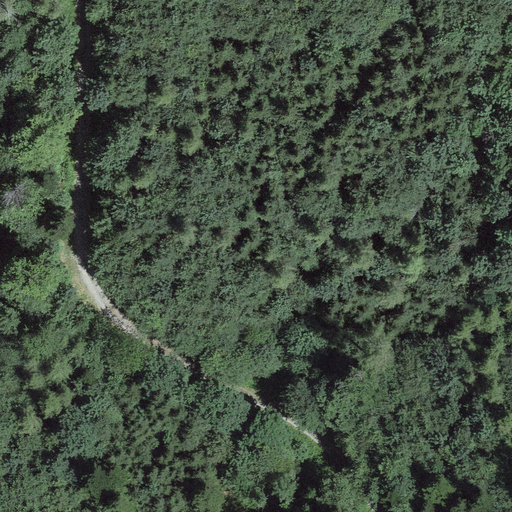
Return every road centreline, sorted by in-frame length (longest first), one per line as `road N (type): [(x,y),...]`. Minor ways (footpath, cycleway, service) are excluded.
road 1 (track): [(378,511),(315,430),(172,356),(119,319),(89,282),(77,199)]
road 2 (track): [(77,199),(79,64)]
